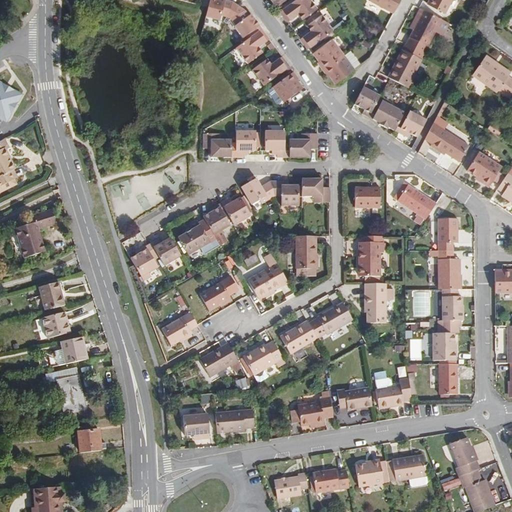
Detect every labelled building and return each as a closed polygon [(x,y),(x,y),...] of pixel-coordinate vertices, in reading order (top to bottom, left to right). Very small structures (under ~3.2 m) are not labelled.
[(230,16),(238,4),(233,1),(227,0),(208,0),(207,7),(205,15),(219,18),(219,15),(230,16)] [(316,9),(310,0),(294,0),(279,10),(286,20),(297,13),(301,19),(316,9)] [(399,0),(373,0),(393,12),(399,0)] [(445,14),(452,0),(429,0),(427,5),(445,14)] [(257,25),(250,15),(238,4),(230,16),(236,23),(231,27),(238,38),(257,25)] [(435,31),(442,19),(420,7),(415,17),(419,19),(412,31),(408,38),(426,48),(435,31)] [(307,48),(332,30),(322,14),(306,24),(310,30),(300,37),(307,48)] [(412,31),(419,19),(415,17),(409,28),(412,31)] [(442,35),(449,23),(442,19),(435,31),(442,35)] [(260,46),(268,40),(260,29),(235,47),(246,63),(263,51),(260,46)] [(341,53),(331,38),(315,50),(318,57),(316,59),(322,68),(341,53)] [(426,49),(408,40),(405,43),(424,53),(426,49)] [(360,64),(349,50),(343,55),(353,69),(360,64)] [(412,80),(422,60),(405,51),(398,65),(402,67),(395,80),(412,89),(416,82),(412,80)] [(353,69),(343,55),(341,53),(322,68),(327,76),(330,74),(335,82),(353,69)] [(511,89),(511,76),(507,73),(509,70),(500,64),(498,64),(483,55),(471,73),(496,90),(497,89),(508,95),(511,89)] [(262,86),(288,67),(280,56),(269,64),(265,58),(250,70),(262,86)] [(395,80),(402,67),(398,65),(392,78),(395,80)] [(301,90),(295,82),(298,79),(292,71),(270,87),(282,103),(301,90)] [(0,117),(8,123),(13,115),(25,94),(22,92),(10,85),(0,77),(0,117)] [(372,116),(383,95),(366,85),(357,104),(365,109),(364,112),(372,116)] [(397,131),(407,111),(392,103),(393,100),(385,96),(374,117),(382,121),(381,123),(397,131)] [(419,137),(428,119),(412,111),(401,132),(408,135),(409,132),(419,137)] [(437,115),(433,119),(425,135),(432,139),(432,142),(458,159),(467,143),(444,127),(447,122),(437,115)] [(503,131),(490,122),(486,127),(499,136),(503,131)] [(255,145),(255,130),(255,129),(235,128),(236,141),(236,155),(243,155),(243,152),(248,153),(248,149),(255,149),(255,145)] [(284,155),(284,129),(263,129),(263,148),(271,148),(271,152),(277,152),(277,155),(284,155)] [(232,155),(232,141),(232,137),(219,137),(212,137),(212,131),(204,131),(204,146),(211,146),(211,155),(232,155)] [(309,155),(309,147),(317,147),(317,132),(310,132),(310,137),(302,137),(288,137),(289,156),(309,155)] [(3,183),(5,182),(9,189),(21,183),(14,169),(16,168),(10,157),(11,156),(8,151),(6,152),(11,149),(6,138),(0,141),(0,192),(7,190),(3,183)] [(503,167),(478,150),(467,167),(479,176),(477,178),(487,185),(492,179),(494,176),(496,178),(503,167)] [(511,202),(511,173),(508,171),(498,187),(503,190),(500,195),(511,202)] [(277,195),(272,178),(260,185),(255,177),(240,186),(250,203),(260,199),(268,195),(270,199),(277,195)] [(312,200),(328,200),(328,184),(321,184),(321,177),(302,177),(302,193),(312,193),(312,200)] [(300,204),(300,183),(290,183),(283,183),(283,178),(272,178),(277,195),(281,195),(281,204),(300,204)] [(405,181),(394,197),(424,218),(435,202),(405,181)] [(380,207),(380,186),(355,186),(355,208),(380,207)] [(251,215),(240,197),(230,202),(229,198),(222,202),(235,224),(251,215)] [(227,223),(215,202),(203,209),(204,211),(201,213),(203,217),(219,245),(220,245),(227,241),(220,227),(227,223)] [(47,248),(41,226),(59,221),(55,208),(37,213),(38,218),(35,219),(17,225),(27,255),(47,248)] [(219,245),(203,217),(197,220),(198,222),(177,235),(187,252),(199,245),(204,254),(219,245)] [(459,242),(459,218),(438,218),(438,249),(455,249),(454,242),(459,242)] [(27,255),(17,225),(12,226),(21,256),(27,255)] [(180,252),(170,233),(159,239),(157,236),(151,240),(153,243),(164,262),(180,252)] [(382,242),(382,236),(360,236),(360,244),(358,244),(359,276),(364,276),(379,275),(381,275),(381,253),(385,253),(385,242),(382,242)] [(316,259),(316,237),(296,237),(296,268),(318,268),(318,259),(316,259)] [(164,262),(153,243),(150,245),(161,264),(164,262)] [(160,264),(149,245),(130,256),(142,278),(152,273),(150,269),(160,264)] [(438,254),(438,259),(455,259),(455,249),(438,249),(438,254)] [(288,283),(271,254),(263,258),(268,267),(247,279),(259,300),(275,291),(275,289),(280,286),(280,288),(288,283)] [(230,255),(227,256),(233,267),(236,266),(230,255)] [(232,267),(228,259),(224,260),(229,269),(232,267)] [(455,259),(438,259),(439,288),(441,288),(457,288),(461,288),(460,259),(455,259)] [(511,292),(511,271),(503,272),(503,270),(494,270),(494,293),(511,292)] [(233,299),(231,295),(241,289),(231,273),(219,281),(216,276),(206,282),(209,287),(200,293),(211,312),(233,299)] [(66,305),(60,281),(39,286),(46,310),(66,305)] [(385,289),(385,283),(379,283),(365,283),(362,283),(363,306),(366,306),(366,325),(386,324),(385,299),(393,299),(393,289),(385,289)] [(441,288),(441,296),(457,296),(457,288),(441,288)] [(186,307),(179,295),(175,297),(182,309),(186,307)] [(457,296),(441,296),(441,318),(437,318),(437,325),(459,325),(461,325),(460,317),(462,317),(462,296),(457,296)] [(352,319),(343,303),(316,318),(316,320),(309,324),(317,338),(325,334),(325,335),(352,319)] [(66,312),(44,317),(49,337),(71,332),(66,312)] [(196,326),(189,312),(161,328),(170,345),(191,334),(189,330),(196,326)] [(317,338),(309,324),(308,321),(280,336),(290,354),(317,338)] [(454,348),(454,333),(438,333),(432,333),(432,359),(456,359),(456,348),(454,348)] [(90,360),(85,337),(62,341),(64,348),(58,349),(61,361),(67,360),(68,364),(90,360)] [(285,362),(273,340),(264,344),(263,342),(242,354),(253,373),(264,367),(273,362),(276,367),(285,362)] [(242,367),(231,348),(228,343),(201,359),(211,375),(229,365),(233,372),(242,367)] [(458,394),(457,363),(438,363),(439,394),(458,394)] [(268,375),(264,367),(253,373),(257,381),(268,375)] [(87,397),(82,371),(50,377),(51,385),(63,383),(66,398),(69,415),(86,412),(83,398),(87,397)] [(245,377),(235,380),(238,390),(248,387),(245,377)] [(391,387),(389,378),(375,381),(377,390),(391,387)] [(410,399),(407,379),(398,380),(399,386),(391,387),(377,390),(375,390),(379,410),(402,405),(402,400),(410,399)] [(372,405),(369,386),(344,391),(344,388),(337,389),(340,408),(347,407),(347,409),(372,405)] [(212,393),(200,394),(201,404),(213,403),(212,393)] [(331,414),(329,397),(322,398),(318,398),(319,402),(296,405),(297,409),(298,421),(299,426),(308,425),(314,424),(314,427),(322,425),(321,416),(331,414)] [(69,415),(66,398),(58,399),(61,417),(69,415)] [(254,425),(252,407),(213,411),(216,433),(245,430),(244,426),(254,425)] [(298,421),(297,409),(289,410),(291,422),(298,421)] [(183,432),(193,431),(193,439),(208,438),(206,412),(181,414),(183,432)] [(102,443),(100,430),(95,430),(95,427),(79,428),(83,452),(103,449),(102,443)] [(477,462),(473,452),(471,453),(465,438),(448,445),(457,469),(455,470),(458,478),(479,469),(476,462),(477,462)] [(426,475),(423,454),(392,459),(395,480),(426,475)] [(382,481),(379,460),(354,464),(356,484),(382,481)] [(345,485),(342,468),(333,469),(333,467),(310,471),(313,491),(345,485)] [(477,511),(493,505),(479,469),(458,478),(463,489),(466,488),(475,511),(477,511)] [(304,487),(302,471),(296,472),(296,474),(273,478),(276,496),(299,492),(298,488),(304,487)] [(459,485),(456,479),(442,484),(444,491),(459,485)] [(57,511),(57,503),(64,502),(65,494),(57,494),(56,487),(35,489),(36,506),(31,507),(31,511),(57,511)]
